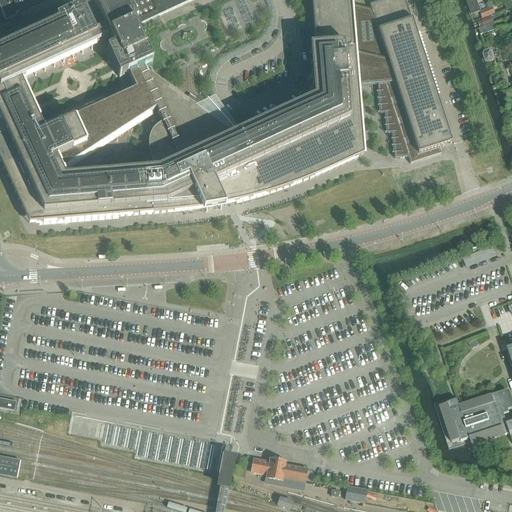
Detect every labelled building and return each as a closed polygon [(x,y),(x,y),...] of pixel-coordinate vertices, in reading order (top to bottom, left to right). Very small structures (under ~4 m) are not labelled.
[(99,9),(103,17),(106,25),(91,32),(80,7),(77,9),(0,44),(0,146),(36,224),(57,222),(119,217),(147,215),(160,214),(174,213),(181,212),(188,211),(195,211),(202,210),(215,207),(222,206),(225,206),(229,205),(234,204),(236,203),(243,202),(249,200),(256,198),(263,196),(270,194),(276,192),(284,190),(290,188),(296,186),(303,183),(309,181),(316,178),(322,175),(329,172),(364,156),(358,87),(378,85),(378,87),(379,107),(380,114),(385,114),(386,127),(387,127),(387,134),(392,134),(394,152),(395,159),(408,158),(410,164),(441,154),(439,148),(452,144),(405,0),(385,0),(370,5),(371,10),(357,7),(358,2),(358,0),(311,0),(312,4),(318,79),(320,104),(245,139),(244,138),(220,121),(220,120),(220,119),(220,118),(220,117),(220,116),(219,115),(218,114),(217,114),(216,114),(215,114),(214,114),(213,114),(212,115),(212,116),(144,68),(153,63),(141,36),(140,36),(136,27),(195,0),(0,0),(0,27),(59,0),(94,0),(96,3),(90,5),(93,12),(99,9)] [(191,43),(224,30),(215,7),(200,13),(203,21),(198,23),(201,29),(187,34),(191,43)] [(492,7),(480,12),(482,19),(495,14),(492,7)] [(491,17),(478,21),(480,28),(494,23),(491,17)] [(484,52),(483,55),(485,62),(488,62),(493,60),(490,51),(484,52)] [(506,92),(499,94),(501,100),(508,98),(506,92)] [(4,223),(15,219),(11,210),(1,214),(4,223)] [(511,306),(438,331),(449,363),(511,342),(511,306)] [(511,348),(508,350),(508,351),(508,354),(509,357),(509,360),(510,363),(511,366),(511,367),(511,423),(508,425),(504,415),(509,413),(509,410),(511,409),(511,405),(507,391),(460,407),(458,400),(448,403),(449,405),(441,407),(453,444),(461,441),(461,442),(470,439),(473,447),(510,435),(511,439),(511,348)] [(0,399),(0,408),(15,412),(16,402),(0,399)] [(0,458),(0,476),(17,479),(20,462),(0,458)] [(254,460),(251,473),(267,476),(267,479),(282,482),(283,479),(305,483),(307,470),(285,466),(286,464),(286,463),(270,460),(270,461),(270,463),(254,460)] [(348,488),(348,489),(346,501),(364,504),(367,492),(367,491),(348,488)] [(280,496),(276,506),(290,511),(293,501),(280,496)]
